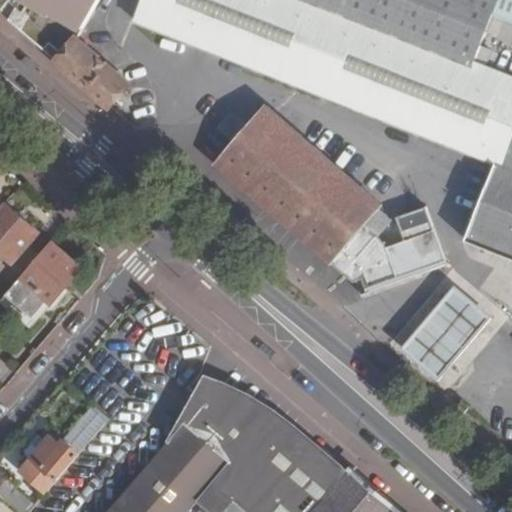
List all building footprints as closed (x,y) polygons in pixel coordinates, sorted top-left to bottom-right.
[(18,0),(71,28),(86,0),(18,0)] [(143,0),(135,21),(498,163),(511,128),(511,77),(473,63),(492,17),(498,0),(143,0)] [(511,0),(498,0),(492,17),(511,24),(511,0)] [(109,107),(129,84),(76,40),(75,39),(63,53),(56,62),(109,107)] [(220,163),(345,266),(373,231),(406,192),(362,155),(352,168),(271,101),(220,163)] [(511,128),(498,163),(468,237),(471,242),(511,258),(511,128)] [(56,205),(83,185),(58,153),(51,158),(42,147),(22,163),(56,205)] [(7,204),(0,212),(0,251),(13,263),(40,232),(7,204)] [(345,266),(352,282),(365,278),(368,287),(446,261),(426,206),(396,217),(404,241),(388,247),(373,231),(345,266)] [(51,304),(82,268),(53,244),(23,280),(20,278),(0,301),(0,303),(26,326),(48,301),(51,304)] [(215,511),(246,511),(300,451),(220,383),(109,511),(210,511),(212,510),(215,511)] [(94,407),(66,441),(80,452),(108,419),(94,407)] [(55,431),(51,436),(62,444),(65,440),(55,431)] [(26,450),(33,457),(47,441),(40,435),(26,450)] [(21,471),(47,494),(81,453),(80,452),(66,441),(65,440),(62,444),(51,436),(47,441),(33,457),(21,471)] [(258,511),(403,511),(351,467),(318,506),(287,479),(258,511)] [(13,488),(16,485),(0,471),(0,495),(19,511),(31,511),(35,507),(13,488)]
